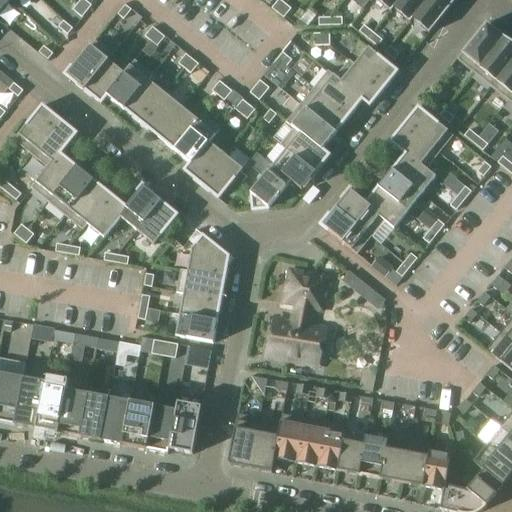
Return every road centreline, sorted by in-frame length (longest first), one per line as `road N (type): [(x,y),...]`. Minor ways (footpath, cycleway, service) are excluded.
road 1 (residential): [(465,0),(301,220),(253,256)]
road 2 (residential): [(0,50),(253,256)]
road 3 (residential): [(253,256),(206,492)]
road 4 (residential): [(0,454),(206,492)]
